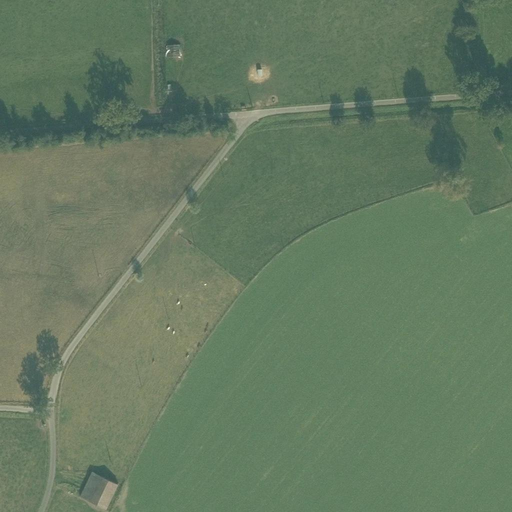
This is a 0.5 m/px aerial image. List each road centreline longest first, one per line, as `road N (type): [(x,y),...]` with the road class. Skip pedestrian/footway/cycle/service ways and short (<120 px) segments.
road 1 (unclassified): [(241,114),(234,136),(60,361),(52,410)]
road 2 (unclassified): [(241,114),(511,93)]
road 3 (unclassified): [(0,132),(241,114)]
